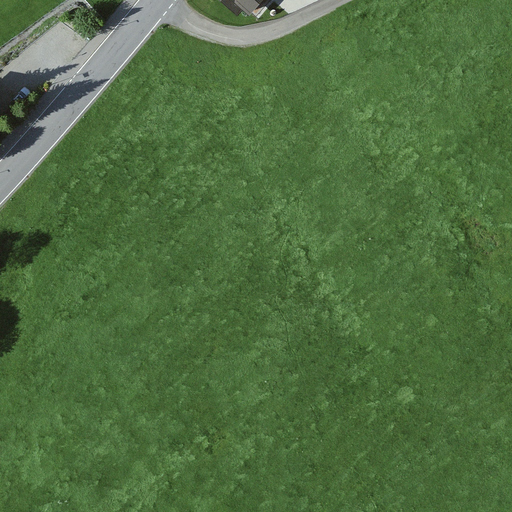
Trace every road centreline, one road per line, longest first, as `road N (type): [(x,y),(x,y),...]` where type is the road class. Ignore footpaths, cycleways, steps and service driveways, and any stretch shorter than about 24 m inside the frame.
road 1 (tertiary): [(157,0),(0,184)]
road 2 (residential): [(157,0),(200,27),(237,37),(276,30),(339,0)]
